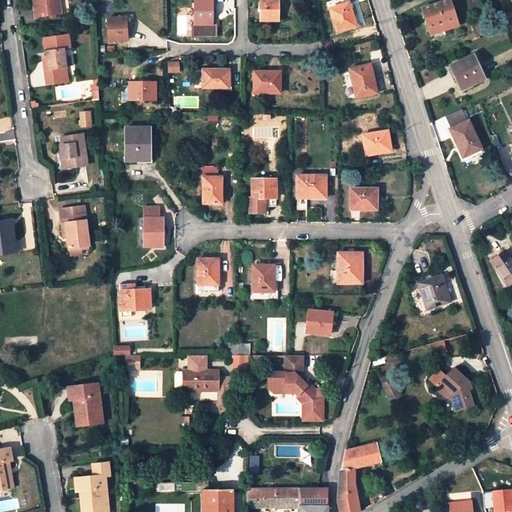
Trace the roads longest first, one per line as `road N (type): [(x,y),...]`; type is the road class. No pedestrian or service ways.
road 1 (unclassified): [(332,511),(335,462),(365,344),(409,230)]
road 2 (residential): [(179,231),(409,230)]
road 3 (unclassified): [(451,216),(511,405)]
road 4 (residential): [(30,186),(6,0)]
road 5 (unclassified): [(379,0),(431,165)]
road 6 (unclassified): [(511,433),(370,511)]
